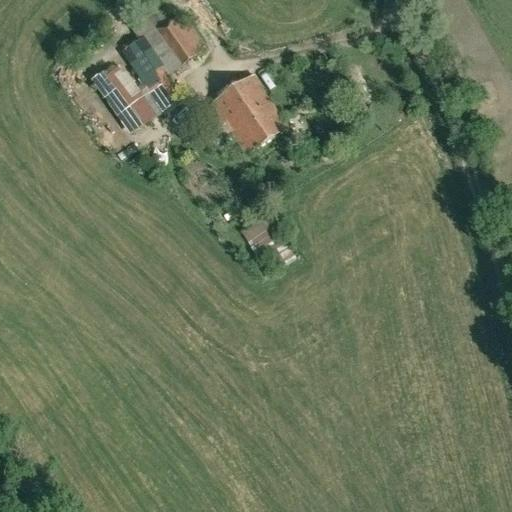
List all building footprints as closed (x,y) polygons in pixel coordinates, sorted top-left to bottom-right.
[(162,5),(130,27),(141,42),(172,19),(162,5)] [(182,14),(141,42),(168,76),(206,50),(182,14)] [(143,86),(147,92),(149,92),(163,112),(183,98),(168,76),(167,77),(162,71),(143,86)] [(114,72),(99,83),(135,133),(164,113),(163,112),(149,92),(147,92),(135,99),(114,72)] [(250,155),(289,129),(253,76),(215,102),(250,155)] [(224,124),(214,131),(224,145),(233,140),(224,124)] [(276,248),(260,222),(242,232),(258,258),(276,248)] [(287,252),(292,265),(303,260),(298,247),(287,252)]
